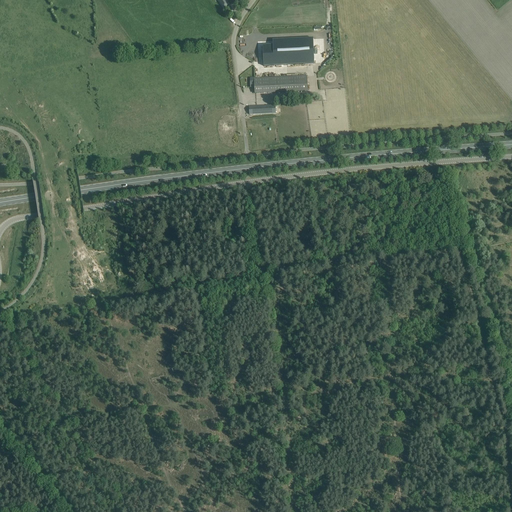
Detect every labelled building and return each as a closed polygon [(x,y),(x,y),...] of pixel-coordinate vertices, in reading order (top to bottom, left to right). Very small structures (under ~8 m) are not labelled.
[(223,0),(218,0),(218,1),(222,5),(224,9),(228,6),(225,3),(223,0)] [(273,48),(263,49),(264,68),(280,67),(309,66),(314,66),(313,39),(273,40),(273,48)] [(307,76),(297,77),(298,89),(298,92),(308,91),(307,76)] [(279,77),(254,79),(255,94),(280,92),(279,77)] [(275,106),(249,107),(250,115),(276,114),(275,106)]
